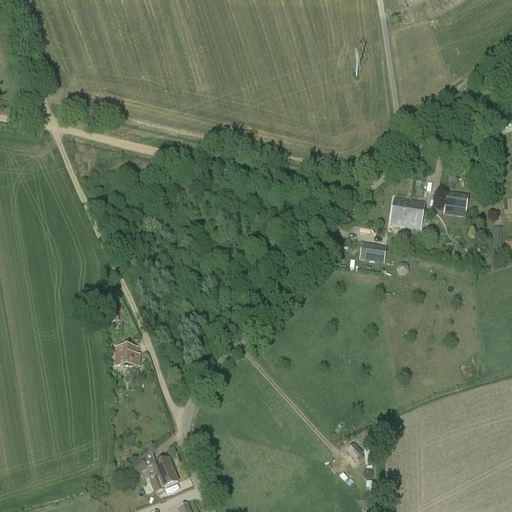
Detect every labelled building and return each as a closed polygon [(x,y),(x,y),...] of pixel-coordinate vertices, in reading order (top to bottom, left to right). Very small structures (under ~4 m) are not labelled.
[(465,214),(467,199),(447,195),(444,210),(465,214)] [(407,230),(410,204),(394,202),(390,227),(407,230)] [(424,207),(410,204),(407,230),(420,232),(424,207)] [(502,229),(493,228),(492,252),(501,252),(502,229)] [(359,261),(384,265),(386,249),(362,245),(359,261)] [(108,326),(119,323),(115,309),(107,311),(107,312),(105,313),(108,326)] [(139,368),(140,356),(137,356),(137,349),(116,349),(116,367),(139,368)] [(372,452),(371,442),(371,438),(363,438),(364,452),(372,452)] [(355,462),(363,454),(353,445),(346,453),(355,462)] [(163,492),(163,490),(175,485),(179,484),(169,459),(151,466),(152,469),(157,481),(149,484),(154,496),(163,492)] [(140,461),(130,469),(137,478),(147,470),(140,461)]
